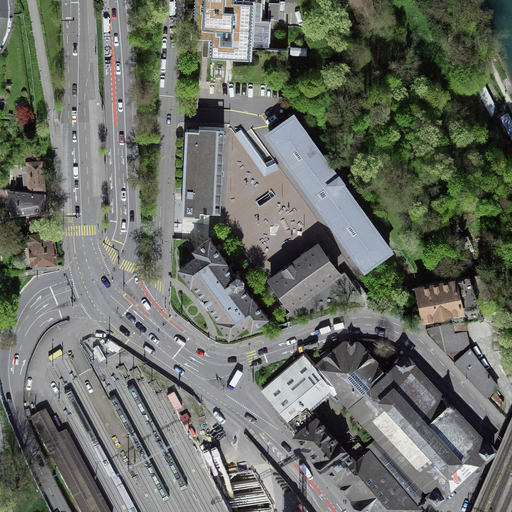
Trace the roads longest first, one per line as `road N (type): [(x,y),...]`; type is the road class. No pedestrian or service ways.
road 1 (primary): [(511,449),(411,340),(385,327),(347,326),(235,364)]
road 2 (residential): [(171,0),(156,295),(148,312)]
road 3 (tertiary): [(74,0),(85,246),(99,282)]
road 4 (secondary): [(99,282),(36,313),(15,368),(17,412),(61,511)]
road 5 (primary): [(115,268),(129,222),(114,0)]
road 6 (primary): [(239,406),(331,511)]
